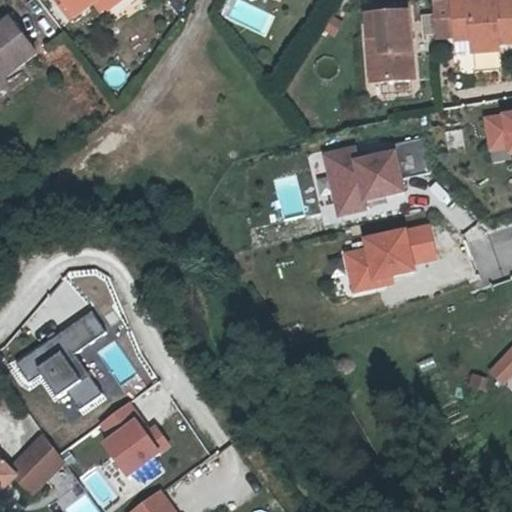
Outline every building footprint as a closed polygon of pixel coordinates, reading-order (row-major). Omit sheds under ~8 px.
[(99,1),(103,5),(110,0),(60,0),(75,19),(99,1)] [(125,0),(110,0),(103,5),(109,12),(125,0)] [(473,39),(474,55),(501,53),(501,44),(511,42),(511,0),(501,0),(503,8),(484,8),(483,0),(452,0),(453,0),(431,2),(434,36),(455,34),(455,37),(473,39)] [(501,0),(483,0),(484,8),(503,8),(501,0)] [(377,58),(378,89),(414,87),(409,13),(366,15),(367,47),(380,46),(381,57),(377,58)] [(0,72),(3,76),(17,66),(36,52),(11,18),(0,26),(0,72)] [(456,56),(474,55),(473,39),(455,37),(456,56)] [(370,89),(378,89),(377,58),(381,57),(380,46),(367,47),(370,89)] [(107,82),(124,88),(130,71),(112,65),(107,82)] [(0,87),(21,72),(17,66),(3,76),(0,72),(0,87)] [(511,112),(486,117),(491,153),(507,151),(508,158),(511,157),(511,112)] [(356,148),(324,155),(339,220),(369,214),(367,204),(406,196),(403,180),(430,174),(423,141),(397,146),(399,154),(359,162),(356,148)] [(366,249),(343,254),(352,295),(397,286),(395,279),(417,274),(416,267),(440,262),(432,225),(364,239),(366,249)] [(107,334),(93,313),(17,365),(30,384),(43,375),(61,401),(69,395),(80,411),(103,396),(75,356),(107,334)] [(502,386),(511,375),(511,340),(485,371),(502,386)] [(105,353),(120,376),(133,367),(118,344),(105,353)] [(150,429),(133,404),(96,428),(130,478),(173,449),(156,424),(150,429)] [(67,465),(42,433),(5,468),(16,479),(34,495),(67,465)] [(5,468),(0,462),(0,493),(16,479),(5,468)] [(177,511),(163,491),(132,511),(177,511)] [(69,511),(100,511),(87,494),(67,509),(69,511)]
